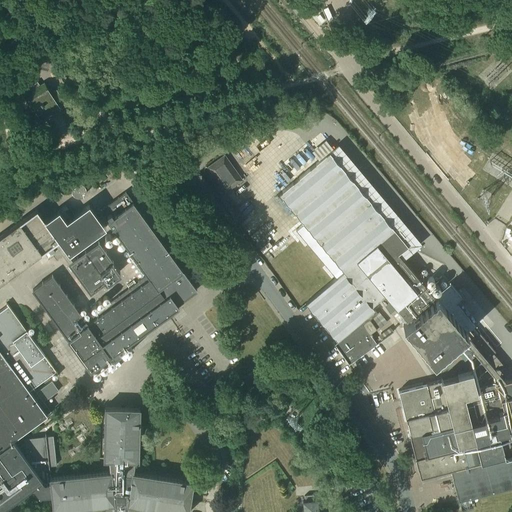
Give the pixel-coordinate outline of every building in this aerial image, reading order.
[(20,92),(40,124),(51,117),(50,115),(57,110),(60,114),(68,108),(56,89),(50,93),(44,82),(39,85),(37,82),(20,92)] [(421,97),(432,108),(443,97),(433,86),(421,97)] [(287,141),(294,151),(305,143),(298,133),(287,141)] [(246,155),(250,161),(272,148),(266,139),(259,143),(261,146),(246,155)] [(319,160),(279,194),(309,230),(343,271),(305,305),(336,339),(336,340),(337,341),(337,340),(338,341),(334,344),(348,364),(377,343),(374,339),(370,334),(363,324),(363,323),(351,332),(349,330),(374,309),(371,306),(385,294),(386,295),(380,300),(390,313),(396,308),(401,314),(395,319),(398,322),(404,317),(408,322),(404,325),(434,361),(467,333),(467,332),(437,297),(436,298),(435,297),(434,298),(403,260),(398,253),(407,246),(329,152),(333,149),(325,139),(311,151),(319,160)] [(267,150),(252,164),(267,179),(282,165),(267,150)] [(208,167),(225,191),(241,180),(224,155),(208,167)] [(137,165),(127,172),(134,181),(143,174),(137,165)] [(70,189),(69,190),(70,193),(70,194),(71,195),(72,196),(74,197),(75,198),(77,198),(79,197),(80,197),(82,196),(83,195),(84,193),(84,192),(84,190),(84,189),(84,188),(83,186),(82,185),(80,184),(78,183),(77,183),(75,183),(74,184),(72,184),(71,185),(70,187),(70,189)] [(52,275),(32,289),(90,369),(112,353),(115,357),(121,352),(119,349),(178,305),(177,304),(196,290),(125,192),(100,210),(147,274),(137,281),(140,285),(111,306),(108,302),(85,320),(52,275)] [(260,207),(272,205),(270,194),(258,197),(260,207)] [(44,220),(58,239),(57,240),(54,242),(69,262),(73,259),(69,253),(105,227),(90,205),(88,203),(70,217),(64,209),(66,208),(64,205),(44,220)] [(45,207),(40,211),(44,216),(48,212),(45,207)] [(36,209),(0,235),(0,282),(57,240),(58,239),(44,220),(36,209)] [(69,262),(68,263),(90,293),(110,278),(122,270),(116,262),(100,240),(98,241),(73,259),(69,262)] [(283,263),(296,286),(312,278),(299,254),(283,263)] [(438,298),(467,332),(470,331),(475,326),(457,305),(463,299),(452,286),(438,298)] [(0,507),(31,484),(40,497),(42,496),(52,495),(53,510),(54,510),(114,503),(114,504),(115,507),(118,507),(118,508),(119,506),(123,506),(123,508),(124,507),(126,507),(126,508),(127,508),(127,504),(128,504),(181,511),(188,511),(193,481),(192,481),(133,472),(135,460),(139,460),(139,459),(138,459),(139,408),(136,408),(136,406),(129,406),(129,408),(105,407),(104,457),(103,457),(103,458),(109,459),(110,472),(51,478),(50,466),(57,465),(54,435),(24,438),(25,443),(19,447),(13,439),(48,415),(30,390),(57,371),(42,351),(39,347),(9,306),(0,311),(0,507)] [(374,309),(349,330),(351,332),(363,323),(363,324),(370,334),(376,329),(369,319),(371,318),(377,313),(375,310),(374,309)] [(263,310),(246,320),(254,334),(271,324),(263,310)] [(480,326),(489,333),(493,327),(484,320),(480,326)] [(475,327),(470,331),(475,337),(473,338),(488,357),(495,351),(475,327)] [(392,337),(398,345),(405,341),(399,332),(392,337)] [(269,359),(237,380),(248,397),(280,376),(269,359)] [(440,380),(397,391),(404,418),(405,418),(410,435),(409,435),(417,466),(420,475),(448,468),(459,508),(470,505),(468,497),(511,485),(511,378),(475,387),(471,371),(440,379),(440,380)] [(118,394),(137,376),(133,372),(114,390),(118,394)] [(60,391),(53,381),(37,392),(40,397),(44,402),(60,391)] [(220,391),(207,400),(215,411),(228,401),(220,391)] [(345,477),(329,479),(330,486),(345,485),(345,477)] [(304,509),(302,510),(302,511),(318,511),(317,499),(315,499),(314,493),(305,494),(306,500),(303,500),(304,509)]
